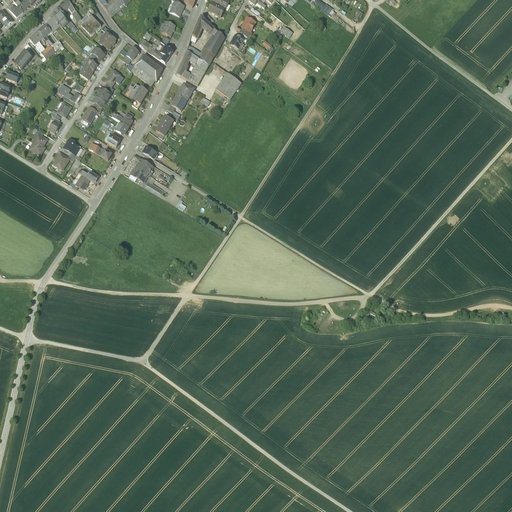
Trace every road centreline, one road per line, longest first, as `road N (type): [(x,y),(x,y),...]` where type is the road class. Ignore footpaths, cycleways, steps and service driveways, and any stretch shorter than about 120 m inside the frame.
road 1 (track): [(511,139),(370,297),(286,307),(45,285)]
road 2 (track): [(143,372),(374,3)]
road 3 (track): [(511,311),(397,314),(130,150)]
road 4 (track): [(0,337),(143,372),(318,511)]
road 5 (tertiary): [(94,205),(41,292),(0,497)]
road 6 (track): [(369,0),(511,109)]
road 7 (residential): [(124,37),(42,171)]
road 8 (tertiary): [(170,73),(94,205)]
road 9 (residential): [(247,0),(198,89),(170,73)]
